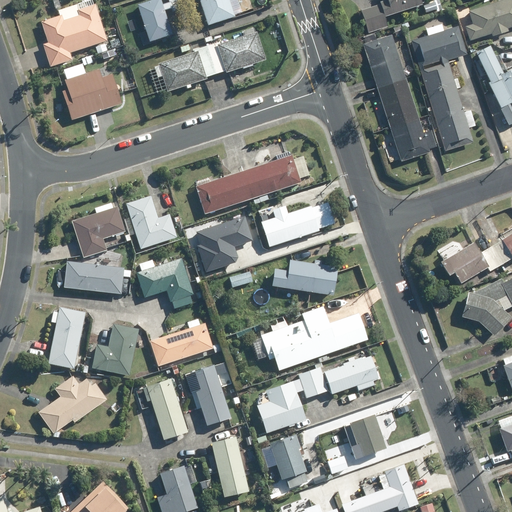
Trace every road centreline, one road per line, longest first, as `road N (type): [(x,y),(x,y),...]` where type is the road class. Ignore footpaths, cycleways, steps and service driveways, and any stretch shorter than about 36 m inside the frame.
road 1 (residential): [(24,170),(95,165),(329,88)]
road 2 (residential): [(377,227),(480,511)]
road 3 (residential): [(0,333),(19,262),(24,170)]
road 4 (residential): [(329,88),(377,227)]
road 5 (residential): [(377,227),(511,176)]
